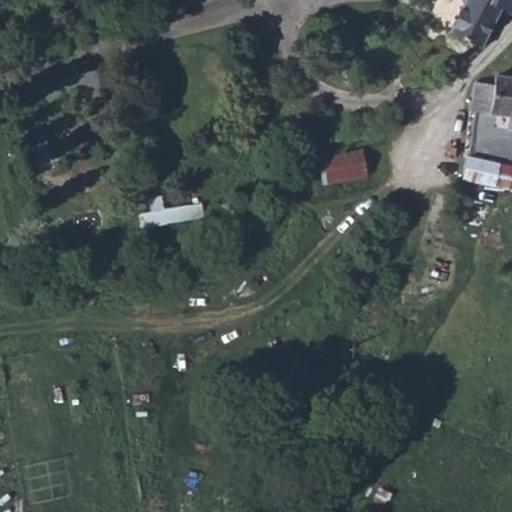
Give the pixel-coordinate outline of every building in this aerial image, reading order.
[(463,0),(458,12),(486,28),(501,0),(463,0)] [(511,61),(505,61),(504,67),(483,65),(480,68),(477,94),(511,97),(511,61)] [(468,159),(511,163),(511,143),(471,139),(468,159)] [(362,145),(317,156),(324,184),(369,174),(362,145)] [(502,231),(511,190),(433,172),(422,212),(502,231)]
